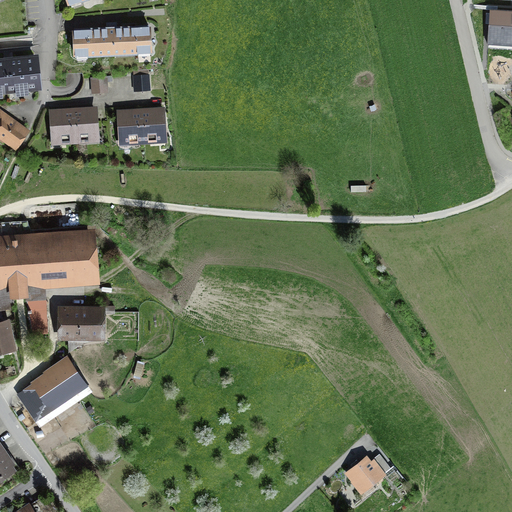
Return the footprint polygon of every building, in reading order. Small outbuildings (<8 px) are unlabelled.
[(149,26),(74,30),(75,55),(150,51),(149,26)] [(35,57),(0,60),(0,90),(38,86),(35,57)] [(135,91),(142,90),(141,75),(134,76),(135,91)] [(149,75),(141,75),(142,90),(150,90),(149,75)] [(93,93),(100,92),(99,77),(92,78),(93,93)] [(106,77),(99,77),(100,92),(107,92),(106,77)] [(95,109),(73,110),(75,140),(87,140),(87,137),(96,137),(95,109)] [(64,141),(75,140),(73,110),(52,112),(54,140),(64,139),(64,141)] [(162,110),(141,111),(143,141),(154,140),(154,138),(164,137),(162,110)] [(131,142),(143,141),(141,111),(120,112),(122,140),(131,139),(131,142)] [(26,131),(0,112),(0,140),(3,143),(6,139),(15,145),(26,131)] [(0,306),(3,322),(8,321),(15,320),(13,295),(26,294),(28,313),(32,334),(46,332),(44,278),(94,274),(91,237),(0,244),(0,306)] [(68,334),(102,334),(102,311),(61,311),(61,338),(68,338),(68,334)] [(3,322),(0,323),(0,349),(13,347),(8,321),(3,322)] [(87,387),(69,361),(21,394),(24,399),(18,403),(33,425),(71,399),(71,398),(87,387)] [(0,479),(18,467),(5,449),(0,452),(0,479)] [(389,466),(380,455),(371,463),(366,457),(359,463),(357,460),(352,463),(355,466),(348,472),(355,481),(353,482),(360,492),(381,475),(380,474),(384,471),(383,470),(389,466)] [(44,511),(37,500),(17,511),(44,511)]
